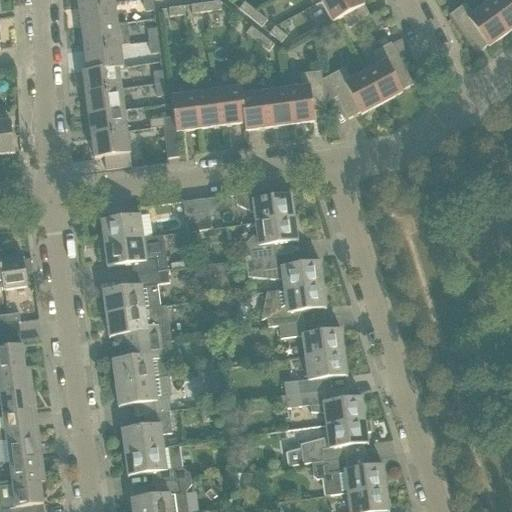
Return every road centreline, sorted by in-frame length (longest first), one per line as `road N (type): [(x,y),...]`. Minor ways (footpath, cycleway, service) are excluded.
road 1 (residential): [(440,511),(330,168)]
road 2 (residential): [(93,511),(53,202)]
road 3 (residential): [(53,202),(330,168)]
road 4 (residential): [(53,202),(44,0)]
road 5 (residential): [(330,168),(391,159),(464,107)]
road 6 (residential): [(464,107),(405,0)]
